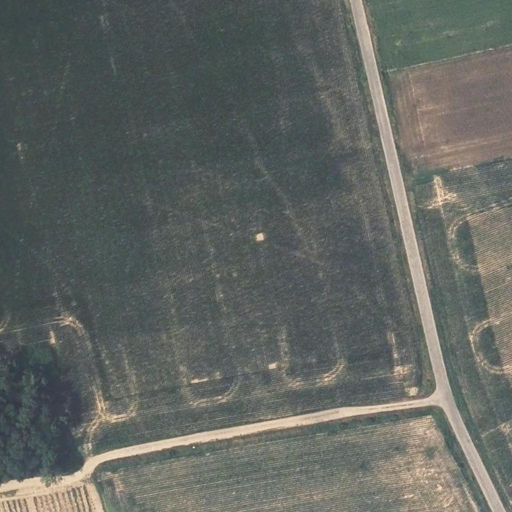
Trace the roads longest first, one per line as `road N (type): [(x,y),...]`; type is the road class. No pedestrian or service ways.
road 1 (unclassified): [(355,0),(446,398),(500,511)]
road 2 (track): [(0,489),(66,479),(103,455),(446,398)]
